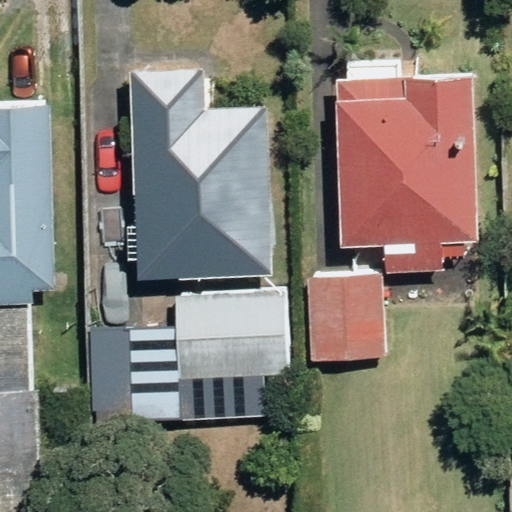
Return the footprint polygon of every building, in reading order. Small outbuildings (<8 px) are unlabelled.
[(218,58),(148,62),(159,268),(291,261),(282,90),(220,93),(218,58)] [(488,221),(493,62),(361,58),(356,226),(398,227),(397,258),(455,260),(456,220),(488,221)] [(1,297),(53,295),(53,294),(54,294),(53,278),(74,277),(68,90),(0,92),(0,278),(1,297)] [(394,266),(328,262),(324,346),(390,349),(394,266)] [(0,278),(0,494),(56,494),(53,295),(1,297),(0,278)] [(301,369),(300,282),(185,283),(186,370),(301,369)]
